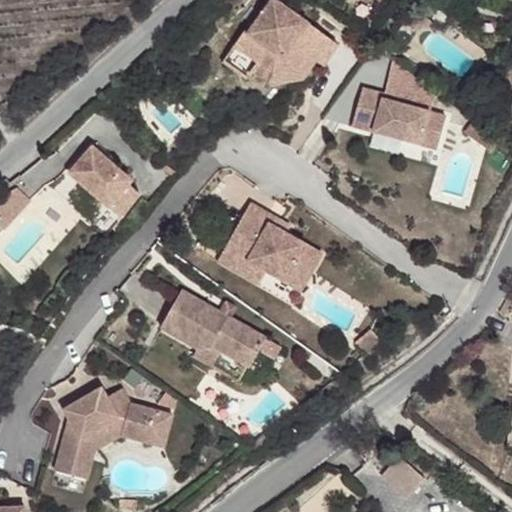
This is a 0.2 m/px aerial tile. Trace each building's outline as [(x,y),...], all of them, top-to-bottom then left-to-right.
[(251,21),(238,39),(281,68),(304,61),(314,47),(322,53),(329,58),(345,35),(294,0),(271,0),(254,24),(251,21)] [(440,21),(419,5),(407,21),(418,29),(440,21)] [(418,29),(407,21),(401,31),(411,39),(418,29)] [(238,39),(227,55),(254,73),(259,66),(279,80),(310,70),(322,53),(314,47),(304,61),(281,68),(238,39)] [(511,69),(492,101),(511,114),(511,69)] [(448,98),(430,85),(424,93),(442,106),(448,98)] [(438,147),(446,115),(385,97),(386,93),(364,86),(354,124),(438,147)] [(472,118),(464,129),(481,142),(490,131),(472,118)] [(490,131),(481,142),(487,146),(496,135),(490,131)] [(132,184),(90,149),(67,176),(122,220),(140,197),(130,188),(132,184)] [(30,206),(15,195),(0,205),(0,228),(7,238),(30,206)] [(250,201),(224,246),(264,269),(299,290),(322,251),(287,231),(270,221),(273,214),(250,201)] [(290,225),(273,214),(270,221),(287,231),(290,225)] [(264,269),(224,246),(217,258),(256,282),(264,269)] [(218,312),(182,291),(161,328),(198,348),(213,347),(220,351),(251,368),(267,339),(230,318),(218,312)] [(224,301),(218,312),(230,318),(236,308),(224,301)] [(213,347),(198,348),(194,356),(212,366),(220,351),(213,347)] [(149,441),(157,410),(131,403),(128,397),(112,405),(107,397),(102,387),(64,407),(69,418),(71,422),(73,426),(69,428),(65,430),(55,470),(86,478),(94,449),(122,434),(149,441)] [(112,405),(128,397),(123,389),(107,397),(112,405)] [(173,414),(157,410),(149,441),(165,445),(173,414)] [(432,473),(402,452),(385,475),(415,496),(432,473)] [(137,497),(120,494),(119,504),(135,506),(137,497)]
